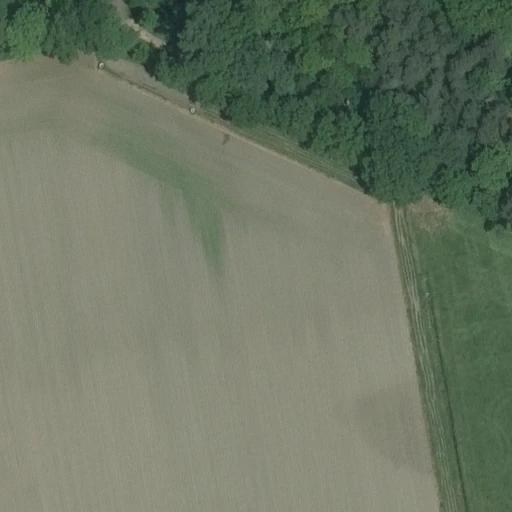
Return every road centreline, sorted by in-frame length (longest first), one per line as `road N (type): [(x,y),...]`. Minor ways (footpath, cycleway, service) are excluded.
road 1 (track): [(121,19),(511,204)]
road 2 (track): [(121,19),(249,0)]
road 3 (track): [(0,40),(121,19)]
